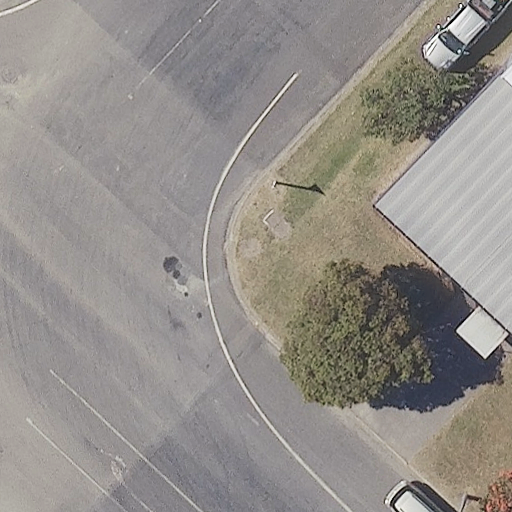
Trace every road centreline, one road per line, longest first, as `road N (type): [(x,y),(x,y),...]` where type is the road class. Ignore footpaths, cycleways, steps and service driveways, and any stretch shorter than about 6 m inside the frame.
road 1 (unclassified): [(228,0),(0,241)]
road 2 (unclassified): [(0,317),(203,511)]
